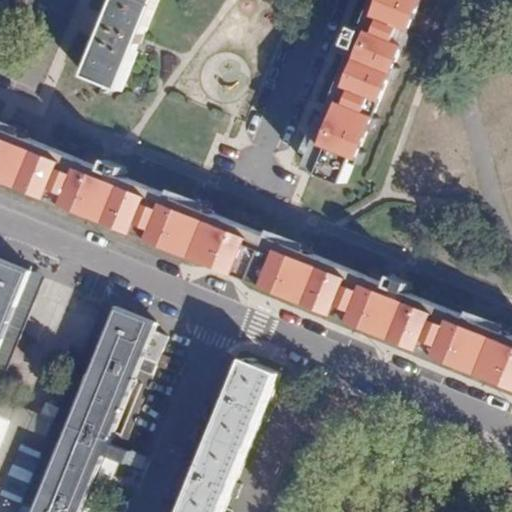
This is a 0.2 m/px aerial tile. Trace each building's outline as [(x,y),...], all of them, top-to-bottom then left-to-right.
[(155,0),(114,0),(84,73),(119,88),(155,0)] [(418,0),(378,0),(310,165),(345,180),(418,0)] [(511,377),(511,337),(0,128),(0,168),(401,332),(511,377)] [(0,352),(30,279),(0,266),(0,352)] [(156,331),(115,314),(33,511),(82,511),(85,505),(98,510),(117,465),(104,461),(143,364),(156,370),(165,343),(153,339),(156,331)] [(225,511),(279,381),(244,367),(184,511),(225,511)] [(16,440),(6,462),(32,474),(42,452),(16,440)]
